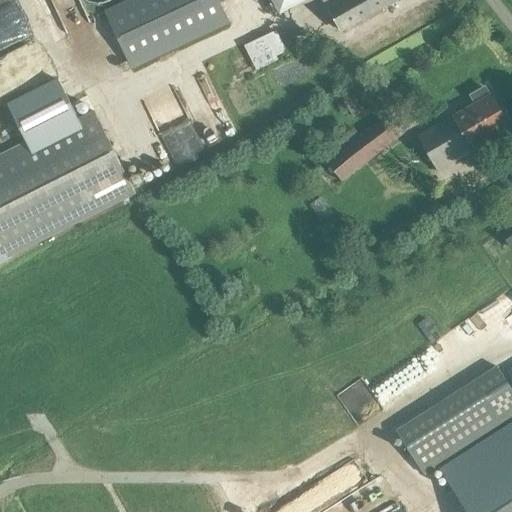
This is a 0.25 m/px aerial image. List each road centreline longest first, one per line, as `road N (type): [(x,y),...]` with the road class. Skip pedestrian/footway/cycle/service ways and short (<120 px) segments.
road 1 (track): [(68,480),(289,478),(511,355)]
road 2 (track): [(15,0),(63,93),(113,77),(134,110),(265,45),(250,0)]
road 3 (track): [(0,491),(24,479),(68,480),(37,417)]
